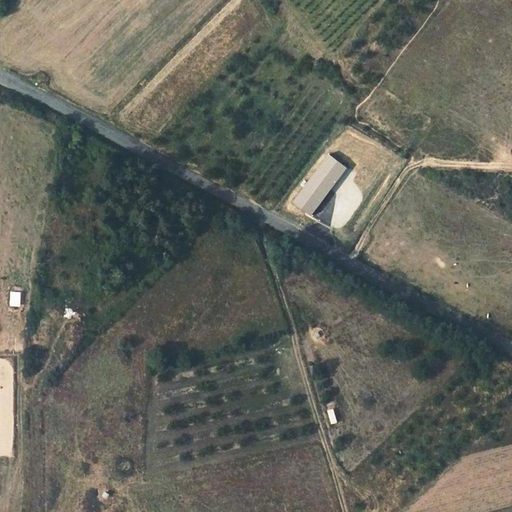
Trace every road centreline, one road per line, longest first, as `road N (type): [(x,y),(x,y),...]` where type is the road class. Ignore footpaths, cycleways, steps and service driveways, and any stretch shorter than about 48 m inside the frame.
road 1 (tertiary): [(0,76),(511,349)]
road 2 (track): [(344,511),(256,212)]
road 3 (track): [(347,262),(412,163),(504,166)]
